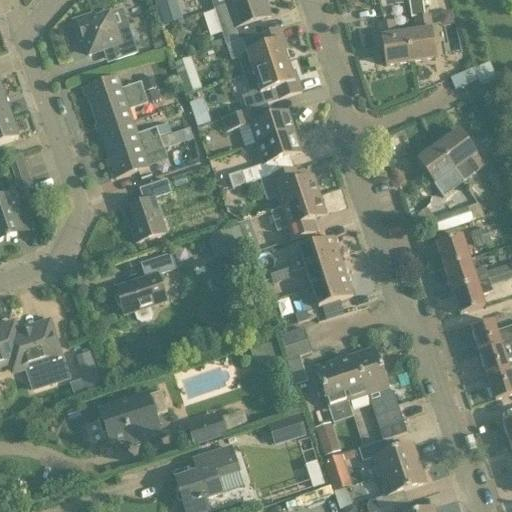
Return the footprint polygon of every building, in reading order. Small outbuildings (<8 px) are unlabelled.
[(155,0),(163,26),(185,20),(179,0),(155,0)] [(241,42),(262,35),(258,23),(270,19),(263,0),(248,0),(225,8),(214,11),(225,47),(241,42)] [(116,63),(137,55),(128,28),(115,33),(109,15),(94,20),(92,17),(72,23),(79,43),(83,42),(88,57),(111,49),(116,63)] [(415,33),(406,34),(411,64),(436,60),(431,30),(432,30),(430,17),(414,19),(415,33)] [(406,34),(396,36),(394,23),(377,25),(379,39),(380,39),(385,69),(411,64),(406,34)] [(237,60),(243,78),(286,63),(283,53),(287,51),(284,41),(285,41),(281,29),(262,35),(241,42),(241,43),(246,57),(237,60)] [(184,96),(201,90),(191,59),(173,65),(184,96)] [(299,83),(298,83),(294,73),(290,74),(286,63),(243,78),(249,96),(258,93),(263,107),(275,103),(276,104),(302,95),(299,83)] [(491,63),(453,79),(458,92),(496,76),(491,63)] [(83,89),(91,113),(144,95),(140,84),(122,91),(117,78),(83,89)] [(91,113),(99,137),(133,125),(129,112),(148,105),(144,95),(91,113)] [(0,101),(0,123),(10,120),(4,100),(0,101)] [(210,123),(206,104),(196,106),(199,125),(210,123)] [(248,113),(231,118),(223,121),(228,133),(236,131),(248,127),(255,147),(294,134),(287,113),(271,119),(267,107),(248,113)] [(0,147),(18,142),(10,120),(0,123),(0,147)] [(99,137),(107,160),(160,142),(156,129),(137,136),(133,125),(99,137)] [(458,132),(437,147),(455,172),(463,166),(471,177),(484,168),(477,157),(476,157),(458,132)] [(246,186),(260,182),(292,171),(289,159),(301,155),(294,134),(255,147),(262,167),(229,179),(232,191),(246,186)] [(163,151),(160,142),(107,160),(115,182),(149,170),(144,157),(163,151)] [(433,187),(440,199),(455,189),(453,185),(460,180),(455,172),(437,147),(416,162),(433,187)] [(280,211),(281,211),(319,198),(313,178),(299,182),(295,171),(292,171),(260,182),(266,203),(277,200),(280,211)] [(487,179),(497,197),(509,189),(499,172),(487,179)] [(171,195),(166,181),(138,191),(143,204),(121,211),(126,228),(129,227),(135,246),(166,236),(154,201),(171,195)] [(0,243),(16,238),(12,226),(23,222),(14,195),(0,200),(0,243)] [(317,234),(313,222),(326,218),(319,198),(281,211),(270,215),(277,234),(287,231),(291,243),(317,234)] [(467,209),(432,221),(436,236),(472,224),(472,223),(484,219),(481,210),(479,210),(478,206),(467,209)] [(476,247),(489,243),(485,230),(472,235),(472,236),(476,247)] [(230,232),(209,239),(215,258),(236,251),(230,232)] [(443,271),(469,262),(461,238),(436,247),(443,271)] [(281,273),(283,283),(294,279),(293,274),(304,270),(338,259),(332,239),(298,251),(301,260),(290,264),(291,270),(281,273)] [(248,256),(259,253),(255,242),(245,246),(248,256)] [(157,277),(175,271),(171,256),(140,266),(145,280),(114,290),(117,297),(115,300),(118,309),(121,310),(124,318),(134,315),(136,323),(140,325),(150,322),(152,318),(150,310),(166,305),(157,277)] [(304,270),(311,292),(346,281),(338,259),(304,270)] [(443,271),(451,293),(511,273),(511,270),(510,267),(486,275),(484,270),(473,274),(469,262),(443,271)] [(272,286),(283,283),(281,273),(269,277),(271,282),(272,286)] [(493,295),(491,289),(511,282),(511,273),(451,293),(459,317),(484,309),(481,298),(493,295)] [(351,299),(346,281),(311,292),(317,310),(351,299)] [(309,323),(306,313),(294,317),(297,326),(309,323)] [(0,369),(7,367),(11,378),(25,374),(32,394),(70,381),(50,321),(16,332),(13,325),(0,328),(0,369)] [(470,331),(478,355),(511,343),(511,327),(495,333),(492,323),(470,331)] [(280,341),(284,351),(307,343),(304,332),(280,341)] [(288,363),(286,363),(290,374),(291,374),(303,370),(299,359),(311,354),(307,343),(284,351),(288,363)] [(511,369),(511,343),(478,355),(486,378),(511,369)] [(374,351),(354,357),(368,397),(375,419),(378,431),(402,423),(393,397),(388,391),(387,391),(374,351)] [(78,358),(89,391),(103,386),(93,353),(78,358)] [(354,357),(335,364),(349,404),(368,397),(354,357)] [(335,364),(314,371),(331,419),(339,416),(337,408),(349,404),(335,364)] [(511,369),(486,378),(494,403),(511,397),(511,369)] [(129,447),(159,437),(153,419),(167,414),(160,394),(146,399),(146,397),(98,413),(109,448),(128,442),(129,447)] [(242,413),(222,419),(226,434),(247,428),(242,413)] [(186,428),(192,449),(226,438),(219,417),(186,428)] [(306,438),(299,417),(267,427),(274,448),(306,438)] [(511,420),(501,424),(510,449),(511,447),(511,420)] [(380,437),(382,443),(385,442),(385,443),(406,435),(402,423),(378,431),(380,437)] [(330,425),(314,430),(316,437),(312,438),(316,452),(321,451),(324,459),(339,454),(330,425)] [(372,460),(378,479),(418,465),(412,446),(390,453),(385,443),(385,442),(382,443),(358,451),(362,463),(372,460)] [(220,496),(215,482),(238,475),(229,451),(196,462),(200,475),(175,483),(184,511),(206,511),(204,501),(220,496)] [(352,487),(341,457),(323,463),(333,494),(352,487)] [(367,511),(383,511),(406,505),(402,494),(426,486),(418,465),(378,479),(384,498),(369,503),(366,509),(367,511)]
